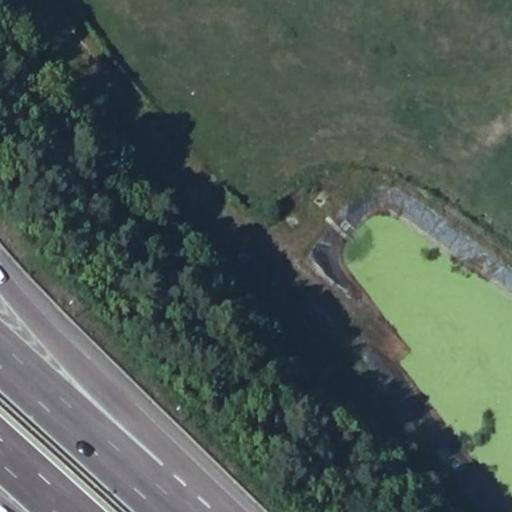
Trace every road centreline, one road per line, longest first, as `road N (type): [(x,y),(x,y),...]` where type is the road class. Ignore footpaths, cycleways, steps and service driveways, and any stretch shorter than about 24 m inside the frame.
road 1 (track): [(44,0),(138,123),(209,196),(397,346)]
road 2 (motorway): [(223,511),(0,271)]
road 3 (motorway): [(168,511),(0,359)]
